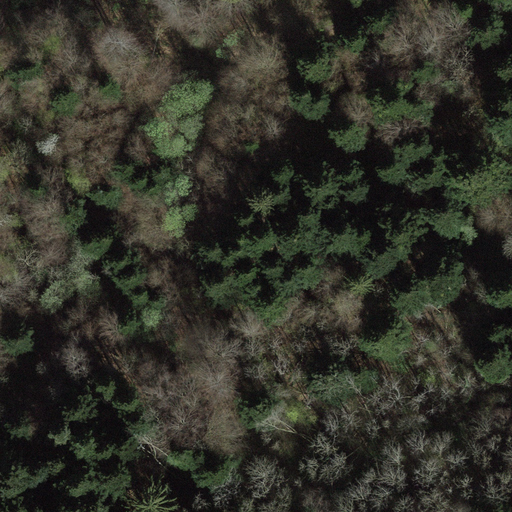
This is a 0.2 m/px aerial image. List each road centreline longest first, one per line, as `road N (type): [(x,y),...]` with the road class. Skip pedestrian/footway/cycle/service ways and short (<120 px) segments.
road 1 (track): [(125,109),(216,80),(344,14),(390,0)]
road 2 (track): [(290,511),(511,390)]
